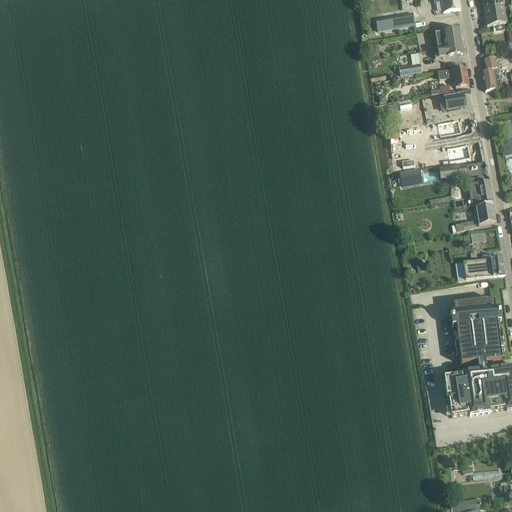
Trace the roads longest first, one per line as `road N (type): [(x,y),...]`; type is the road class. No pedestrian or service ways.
road 1 (unclassified): [(511,287),(462,0)]
road 2 (unknown): [(511,418),(446,423),(437,337),(445,302)]
